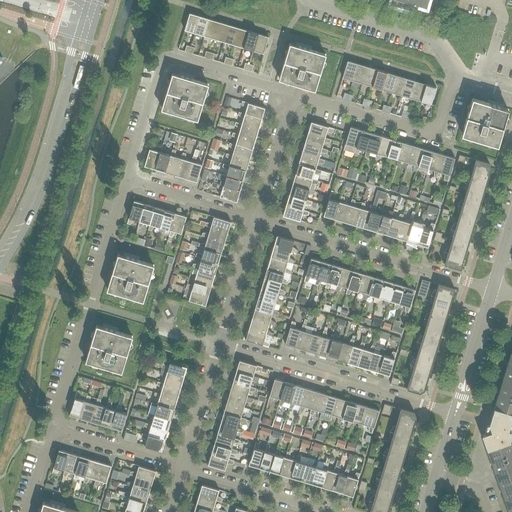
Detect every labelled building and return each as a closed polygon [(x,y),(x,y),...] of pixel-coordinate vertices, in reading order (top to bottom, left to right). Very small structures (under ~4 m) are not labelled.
[(390,0),(390,4),(413,11),(415,4),(426,8),(429,0),(428,0),(390,0)] [(184,30),(195,33),(200,16),(190,13),(184,30)] [(195,33),(204,36),(209,19),(200,16),(195,33)] [(214,39),(219,22),(209,19),(204,36),(214,39)] [(224,42),(229,25),(219,22),(214,39),(224,42)] [(234,45),(239,28),(229,25),(224,42),(234,45)] [(249,31),(239,28),(234,45),(244,48),(249,31)] [(253,51),(258,34),(249,31),(244,48),(253,51)] [(264,54),(269,37),(258,34),(253,51),(264,54)] [(290,43),(279,80),(315,91),(326,54),(290,43)] [(342,78),(352,81),(358,64),(347,61),(342,78)] [(352,81),(362,84),(367,67),(358,64),(352,81)] [(377,70),(367,67),(362,84),(372,87),(377,70)] [(387,73),(377,70),(372,87),(382,90),(387,73)] [(198,121),(209,84),(172,73),(161,110),(198,121)] [(397,76),(387,73),(382,90),(392,93),(397,76)] [(406,79),(397,76),(392,93),(401,96),(406,79)] [(416,81),(406,79),(401,96),(411,99),(416,81)] [(426,84),(416,81),(411,99),(421,102),(426,84)] [(436,87),(426,84),(421,102),(431,105),(436,87)] [(498,146),(509,109),(472,99),(461,135),(498,146)] [(245,114),(262,119),(265,108),(242,101),(241,105),(246,108),(245,114)] [(262,119),(245,114),(239,112),(238,115),(243,118),(242,124),(259,129),(262,119)] [(240,129),(238,134),(256,140),(259,129),(242,124),(236,122),(235,126),(240,129)] [(308,133),(325,138),(327,132),(333,133),(334,129),(311,122),(308,133)] [(350,146),(356,147),(361,130),(350,127),(343,150),(347,151),(350,146)] [(361,149),(366,150),(371,133),(361,130),(356,147),(354,153),(357,154),(361,149)] [(256,140),(238,134),(233,133),(232,136),(237,139),(235,145),(253,150),(256,140)] [(305,143),(322,148),(324,143),(330,143),(331,140),(325,138),(308,133),(305,143)] [(371,152),(377,154),(382,136),(371,133),(366,150),(365,156),(368,157),(371,152)] [(381,155),(387,157),(392,139),(382,136),(377,154),(375,159),(378,160),(381,155)] [(213,139),(210,149),(217,151),(220,141),(213,139)] [(392,158),(397,160),(403,143),(392,139),(387,157),(386,163),(389,163),(392,158)] [(144,166),(155,170),(160,152),(155,151),(155,144),(151,143),(144,166)] [(232,155),(249,160),(253,150),(235,145),(229,143),(228,146),(234,150),(232,155)] [(302,153),(319,159),(320,153),(327,153),(328,150),(322,148),(305,143),(302,153)] [(406,169),(408,163),(413,146),(403,143),(397,160),(403,161),(403,168),(406,169)] [(416,172),(418,166),(423,149),(413,146),(408,163),(414,165),(413,171),(416,172)] [(155,170),(165,173),(170,155),(165,154),(165,148),(162,147),(160,152),(155,170)] [(427,175),(429,169),(434,152),(423,149),(418,166),(424,168),(424,174),(427,175)] [(165,173),(176,176),(181,159),(175,157),(176,151),(172,150),(171,155),(170,155),(165,173)] [(439,172),(444,155),(434,152),(429,169),(434,171),(434,177),(437,178),(439,172)] [(181,159),(176,176),(186,179),(191,162),(186,160),(186,154),(183,153),(181,159)] [(229,165),(246,171),(249,160),(232,155),(226,153),(225,157),(231,160),(229,165)] [(298,164),(316,169),(317,163),(324,164),(325,160),(319,159),(302,153),(298,164)] [(444,180),(448,181),(455,158),(444,155),(439,172),(444,174),(444,180)] [(459,155),(457,161),(464,163),(465,157),(459,155)] [(186,179),(197,182),(202,165),(196,163),(196,157),(193,156),(191,162),(186,179)] [(207,159),(205,167),(211,169),(213,161),(207,159)] [(476,160),(469,183),(485,188),(492,165),(476,160)] [(226,176),(243,181),(246,171),(229,165),(223,164),(222,167),(228,170),(226,176)] [(295,174),(312,180),(314,174),(320,174),(321,171),(316,169),(298,164),(295,174)] [(339,168),(337,174),(344,176),(346,170),(339,168)] [(350,168),(347,177),(355,180),(358,170),(350,168)] [(223,186),(240,191),(243,181),(226,176),(220,174),(219,177),(225,181),(223,186)] [(292,184),(309,190),(311,184),(317,184),(318,181),(312,180),(295,174),(292,184)] [(359,175),(357,181),(364,183),(366,177),(359,175)] [(482,200),(485,188),(469,183),(465,195),(482,200)] [(220,197),(237,202),(240,191),(223,186),(217,184),(216,188),(221,191),(220,197)] [(309,190),(292,184),(289,195),(306,200),(308,194),(314,195),(315,191),(309,190)] [(323,216),(334,219),(339,202),(334,200),(334,194),(330,193),(323,216)] [(286,205),(303,210),(305,205),(311,205),(312,203),(312,202),(306,200),(289,195),(286,205)] [(478,211),(482,200),(465,195),(462,206),(478,211)] [(339,202),(334,219),(345,222),(350,205),(344,204),(344,197),(341,196),(339,202)] [(345,222),(355,226),(362,203),(360,208),(355,207),(355,200),(352,199),(350,205),(345,222)] [(134,220),(139,221),(145,204),(134,201),(127,224),(131,225),(134,220)] [(365,204),(362,203),(355,226),(365,229),(372,206),(370,211),(365,210),(365,204)] [(145,204),(139,221),(138,227),(141,228),(144,223),(150,224),(155,207),(145,204)] [(283,216),(300,221),(302,215),(308,215),(309,212),(303,210),(286,205),(283,216)] [(365,229),(376,232),(381,215),(375,213),(375,207),(372,206),(365,229)] [(475,223),(478,211),(462,206),(458,218),(475,223)] [(155,207),(150,224),(148,230),(151,231),(155,226),(160,227),(165,210),(155,207)] [(165,210),(160,227),(160,228),(158,233),(162,234),(165,229),(170,231),(176,213),(165,210)] [(376,232),(386,235),(391,218),(393,212),(390,211),(386,216),(381,215),(376,232)] [(176,213),(170,231),(169,236),(172,237),(175,232),(181,234),(186,217),(176,213)] [(386,235),(396,238),(402,221),(403,215),(400,214),(397,219),(391,218),(386,235)] [(228,233),(231,222),(214,217),(212,223),(206,223),(205,226),(210,228),(228,233)] [(396,238),(407,241),(412,224),(414,218),(410,217),(407,222),(402,221),(396,238)] [(471,235),(475,223),(458,218),(455,230),(471,235)] [(407,241),(417,244),(422,227),(424,221),(421,220),(418,226),(412,224),(407,241)] [(422,227),(417,244),(428,248),(435,225),(431,223),(428,229),(422,227)] [(207,238),(224,243),(228,233),(210,228),(209,233),(202,233),(202,236),(207,238)] [(468,246),(471,235),(455,230),(451,241),(468,246)] [(274,247),(291,252),(297,253),(298,250),(292,247),(294,241),(277,236),(274,247)] [(147,238),(144,246),(150,248),(153,240),(147,238)] [(221,253),(224,243),(207,238),(206,243),(199,243),(198,246),(204,248),(221,253)] [(464,258),(468,246),(451,241),(448,253),(464,258)] [(182,242),(180,249),(186,251),(188,243),(182,242)] [(156,243),(154,249),(162,251),(164,245),(156,243)] [(270,257),(288,262),(293,264),(294,261),(289,257),(291,252),(274,247),(270,257)] [(218,264),(221,253),(204,248),(203,254),(196,253),(195,257),(201,258),(201,259),(218,264)] [(461,270),(464,258),(448,253),(444,265),(461,270)] [(143,302),(154,265),(118,254),(112,272),(107,291),(143,302)] [(166,262),(172,264),(174,258),(168,256),(166,262)] [(270,257),(267,267),(285,272),(290,274),(291,271),(286,268),(288,262),(270,257)] [(311,277),(316,279),(322,261),(311,258),(304,281),(308,282),(311,277)] [(215,274),(218,264),(201,259),(199,264),(193,264),(192,267),(198,269),(215,274)] [(332,265),(322,261),(316,279),(315,285),(318,285),(321,280),(327,282),(332,265)] [(342,268),(332,265),(327,282),(325,288),(328,289),(332,283),(337,285),(342,268)] [(267,267),(264,278),(281,283),(287,284),(288,281),(283,278),(285,272),(267,267)] [(353,271),(342,268),(337,285),(335,291),(339,292),(342,286),(347,288),(353,271)] [(212,285),(215,274),(198,269),(196,275),(190,274),(189,278),(212,285)] [(353,290),(358,291),(363,274),(353,271),(347,288),(348,288),(346,294),(349,295),(353,290)] [(373,277),(363,274),(358,291),(364,293),(363,299),(367,300),(373,277)] [(384,280),(373,277),(367,300),(368,294),(374,296),(374,302),(377,303),(384,280)] [(192,290),(209,295),(212,285),(189,278),(195,280),(193,285),(187,285),(186,288),(192,290)] [(264,278),(261,288),(284,295),(285,292),(280,288),(281,283),(264,278)] [(394,283),(384,280),(377,303),(379,297),(384,299),(384,305),(387,306),(389,300),(394,283)] [(422,280),(420,288),(428,290),(430,282),(422,280)] [(405,286),(394,283),(389,300),(395,302),(394,308),(398,309),(399,304),(405,286)] [(438,284),(435,296),(451,301),(455,289),(438,284)] [(415,290),(405,286),(399,304),(405,305),(405,312),(408,313),(415,290)] [(261,288),(258,298),(281,305),(282,302),(277,299),(278,293),(284,295),(261,288)] [(206,306),(209,295),(192,290),(190,295),(184,295),(183,299),(206,306)] [(299,296),(298,303),(305,305),(307,298),(299,296)] [(435,296),(431,308),(448,313),(451,301),(435,296)] [(258,298),(255,309),(278,316),(279,313),(273,309),(275,304),(281,305),(258,298)] [(431,308),(428,319),(444,324),(448,313),(431,308)] [(255,309),(252,319),(269,324),(275,326),(276,323),(270,320),(272,314),(278,316),(255,309)] [(374,318),(372,325),(380,328),(382,320),(374,318)] [(267,330),(269,324),(252,319),(249,330),(266,335),(272,337),(272,333),(267,330)] [(402,333),(404,327),(400,326),(401,321),(394,319),(391,330),(402,333)] [(441,336),(444,324),(428,319),(424,331),(441,336)] [(296,348),(301,330),(295,329),(295,322),(292,321),(285,344),(296,348)] [(122,373),(133,336),(96,325),(85,362),(122,373)] [(306,351),(311,333),(306,332),(306,326),(303,325),(301,330),(296,348),(306,351)] [(306,351),(316,354),(323,331),(321,337),(316,335),(316,329),(313,328),(311,333),(306,351)] [(266,335),(249,330),(245,340),(268,347),(269,344),(264,340),(266,335)] [(316,354),(327,357),(334,334),(332,340),(326,338),(326,332),(323,331),(316,354)] [(424,331),(421,343),(437,348),(441,336),(424,331)] [(337,335),(334,334),(327,357),(337,360),(342,343),(337,341),(337,335)] [(348,345),(342,343),(337,360),(347,363),(353,346),(352,346),(354,340),(351,339),(348,345)] [(347,363),(358,366),(363,349),(365,343),(361,342),(358,348),(353,346),(347,363)] [(421,343),(417,354),(434,359),(437,348),(421,343)] [(369,351),(363,349),(358,366),(368,369),(373,352),(375,346),(372,345),(369,351)] [(379,354),(373,352),(368,369),(379,373),(384,355),(385,350),(382,349),(379,354)] [(389,376),(396,353),(393,352),(389,357),(384,355),(379,373),(389,376)] [(503,381),(511,383),(511,353),(503,381)] [(417,354),(414,366),(430,371),(434,359),(417,354)] [(236,371),(253,376),(255,371),(261,371),(262,367),(239,360),(236,371)] [(167,373),(184,378),(187,367),(164,361),(163,364),(168,368),(167,373)] [(414,366),(410,377),(427,382),(430,371),(414,366)] [(181,389),(184,378),(167,373),(161,371),(160,375),(165,378),(164,383),(181,389)] [(233,381),(250,386),(252,381),(258,381),(259,378),(253,376),(236,371),(233,381)] [(423,394),(427,382),(410,377),(407,389),(423,394)] [(275,398),(280,399),(285,382),(274,379),(267,402),(271,403),(275,398)] [(230,392),(247,397),(249,391),(255,392),(256,388),(250,386),(233,381),(230,392)] [(494,409),(489,425),(492,432),(501,428),(508,430),(511,418),(511,383),(503,381),(494,409)] [(162,388),(160,394),(178,399),(181,389),(164,383),(158,382),(157,385),(162,388)] [(285,401),(290,402),(296,385),(285,382),(280,399),(278,405),(282,406),(285,401)] [(306,388),(296,385),(290,402),(291,402),(289,408),(292,409),(295,404),(301,406),(306,388)] [(306,407),(311,409),(316,391),(306,388),(301,406),(299,411),(302,412),(306,407)] [(316,410),(321,412),(327,395),(316,391),(311,409),(310,415),(313,416),(316,410)] [(69,415),(80,419),(85,401),(80,400),(80,393),(76,392),(69,415)] [(178,399),(160,394),(155,392),(154,395),(159,399),(157,404),(174,409),(178,399)] [(227,402),(244,407),(246,402),(252,402),(253,399),(247,397),(230,392),(227,402)] [(330,421),(332,415),(337,398),(327,395),(321,412),(327,413),(327,420),(330,421)] [(90,422),(95,404),(90,403),(90,397),(87,396),(85,401),(80,419),(90,422)] [(347,401),(337,398),(332,415),(338,417),(337,423),(341,424),(342,418),(347,401)] [(90,422),(101,425),(106,408),(100,406),(101,400),(97,399),(96,405),(95,404),(90,422)] [(358,404),(347,401),(342,418),(348,420),(348,426),(351,427),(353,421),(358,404)] [(106,408),(101,425),(111,428),(116,411),(111,409),(111,403),(108,402),(106,408)] [(171,420),(174,409),(157,404),(151,402),(150,406),(156,409),(154,414),(171,420)] [(244,408),(244,407),(227,402),(224,413),(241,418),(242,412),(249,413),(250,409),(244,408)] [(363,424),(368,407),(358,404),(353,421),(358,423),(358,429),(361,430),(363,424)] [(385,404),(383,411),(389,413),(391,406),(385,404)] [(116,411),(111,428),(122,431),(127,414),(121,412),(121,406),(118,405),(116,411)] [(379,410),(368,407),(363,424),(368,426),(368,432),(372,433),(379,410)] [(401,409),(397,421),(414,426),(417,414),(401,409)] [(168,430),(171,420),(154,414),(148,413),(147,416),(153,419),(151,425),(168,430)] [(220,423),(238,428),(239,423),(246,423),(247,420),(241,418),(224,413),(220,423)] [(397,421),(394,432),(410,437),(414,426),(397,421)] [(165,440),(168,430),(151,425),(145,423),(144,426),(150,430),(148,435),(165,440)] [(217,433),(234,439),(236,433),(242,433),(243,430),(238,428),(220,423),(217,433)] [(492,432),(482,435),(487,449),(510,441),(510,440),(511,433),(511,431),(508,430),(501,428),(492,432)] [(394,432),(390,444),(407,449),(410,437),(394,432)] [(165,440),(148,435),(142,433),(141,437),(146,440),(145,446),(162,451),(165,440)] [(214,444),(231,449),(233,444),(239,444),(240,441),(234,439),(217,433),(214,444)] [(511,471),(511,446),(510,441),(487,449),(497,477),(511,471)] [(248,465),(259,468),(264,451),(259,450),(259,443),(255,442),(248,465)] [(211,454),(228,459),(230,454),(236,454),(237,451),(231,449),(214,444),(211,454)] [(390,444),(387,455),(403,460),(407,449),(390,444)] [(264,451),(259,468),(270,471),(275,454),(269,453),(269,446),(266,445),(264,451)] [(275,454),(270,471),(280,474),(285,457),(280,456),(280,449),(277,449),(275,454)] [(59,469),(64,470),(70,453),(59,450),(52,473),(56,474),(59,469)] [(280,474),(290,478),(295,461),(290,459),(290,453),(287,452),(285,457),(280,474)] [(69,472),(75,473),(80,456),(70,453),(64,470),(65,470),(63,476),(66,477),(69,472)] [(208,465),(225,470),(227,464),(233,464),(234,461),(228,459),(211,454),(208,465)] [(290,478),(301,481),(306,464),(300,462),(300,456),(297,455),(295,461),(290,478)] [(387,455),(383,467),(400,472),(403,460),(387,455)] [(80,475),(85,476),(90,459),(80,456),(75,473),(73,479),(76,480),(80,475)] [(101,462),(90,459),(85,476),(83,482),(87,483),(90,478),(96,480),(101,462)] [(301,481),(311,484),(316,467),(318,461),(314,460),(311,465),(306,464),(301,481)] [(100,481),(106,483),(111,466),(101,462),(96,480),(94,485),(97,486),(100,481)] [(311,484),(321,487),(327,470),(328,464),(325,463),(322,468),(316,467),(311,484)] [(135,477),(153,482),(156,471),(139,466),(137,472),(131,472),(130,475),(135,477)] [(321,487),(332,490),(337,473),(339,467),(335,466),(332,472),(327,470),(321,487)] [(383,467),(380,479),(396,484),(400,472),(383,467)] [(342,475),(337,473),(332,490),(342,493),(347,476),(349,470),(346,469),(342,475)] [(506,504),(511,501),(511,471),(497,477),(506,504)] [(353,478),(347,476),(342,493),(353,496),(360,474),(356,472),(353,478)] [(132,487),(149,492),(153,482),(135,477),(134,482),(127,482),(126,485),(132,487)] [(380,479),(376,490),(393,495),(396,484),(380,479)] [(199,496),(216,501),(222,503),(223,499),(217,496),(219,490),(202,485),(199,496)] [(129,497),(146,503),(149,492),(132,487),(131,493),(124,492),(123,496),(129,497)] [(375,495),(373,502),(389,507),(393,495),(376,490),(376,491),(375,495)] [(195,506),(213,511),(215,511),(218,511),(219,510),(214,506),(216,501),(199,496),(195,506)] [(139,511),(143,511),(146,503),(129,497),(128,503),(121,503),(120,506),(126,508),(139,511)] [(40,511),(77,511),(43,502),(40,511)] [(369,511),(387,511),(389,507),(373,502),(369,511)]
